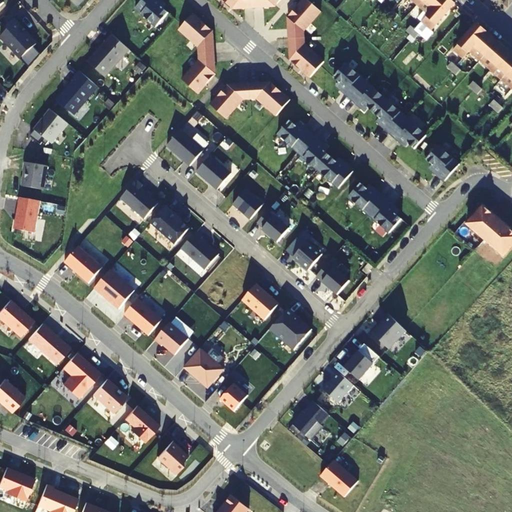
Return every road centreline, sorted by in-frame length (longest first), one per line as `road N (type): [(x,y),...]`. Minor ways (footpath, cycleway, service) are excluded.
road 1 (residential): [(198,0),(442,214)]
road 2 (residential): [(0,256),(235,448)]
road 3 (residential): [(342,328),(130,146)]
road 4 (residential): [(0,434),(167,502),(195,490),(235,448)]
road 5 (residential): [(235,448),(342,328)]
road 6 (residential): [(442,214),(342,328)]
road 7 (residential): [(76,37),(21,100),(0,161)]
